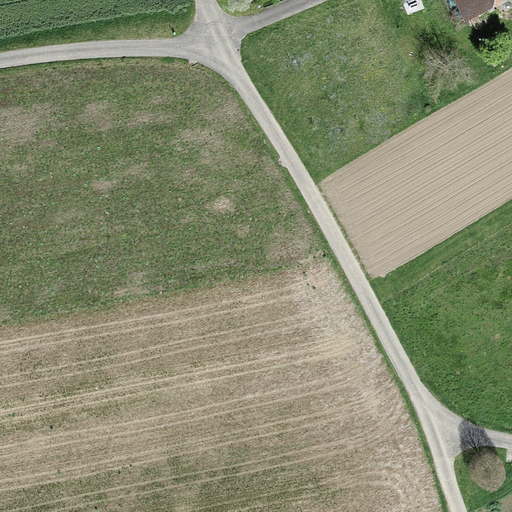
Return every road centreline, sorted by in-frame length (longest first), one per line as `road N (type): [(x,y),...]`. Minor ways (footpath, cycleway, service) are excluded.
road 1 (residential): [(218,44),(304,181),(429,413),(445,427),(511,441)]
road 2 (residential): [(0,61),(218,44)]
